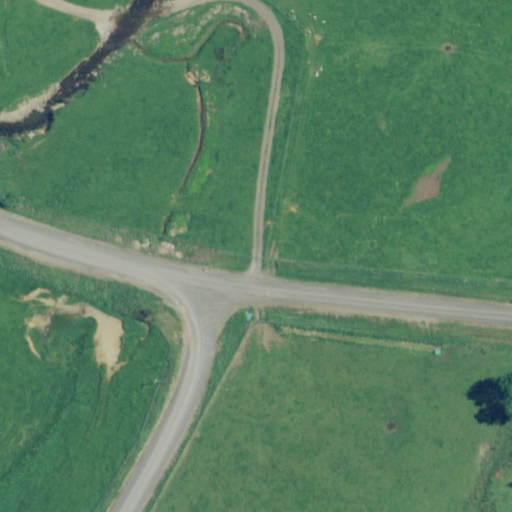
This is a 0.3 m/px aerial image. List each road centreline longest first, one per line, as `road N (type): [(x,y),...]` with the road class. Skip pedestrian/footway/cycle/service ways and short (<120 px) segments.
road 1 (unclassified): [(239,288),(511,312)]
road 2 (unclassified): [(239,288),(105,511)]
road 3 (unclassified): [(0,223),(239,288)]
